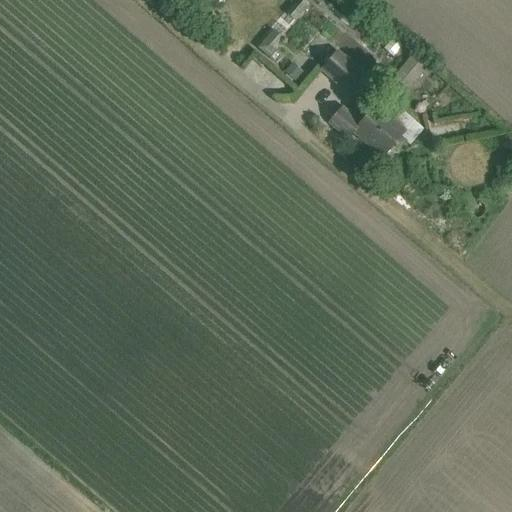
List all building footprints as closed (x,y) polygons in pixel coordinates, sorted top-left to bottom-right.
[(382,34),(374,27),(362,42),(370,48),(382,34)] [(321,72),(352,98),(368,78),(337,52),(321,72)] [(432,69),(418,58),(391,90),(397,95),(411,78),(419,84),(432,69)] [(404,132),(375,106),(359,123),(341,107),(327,122),(345,139),(351,133),(379,159),(404,132)] [(396,116),(412,130),(406,138),(415,146),(429,130),(404,108),(396,116)]
